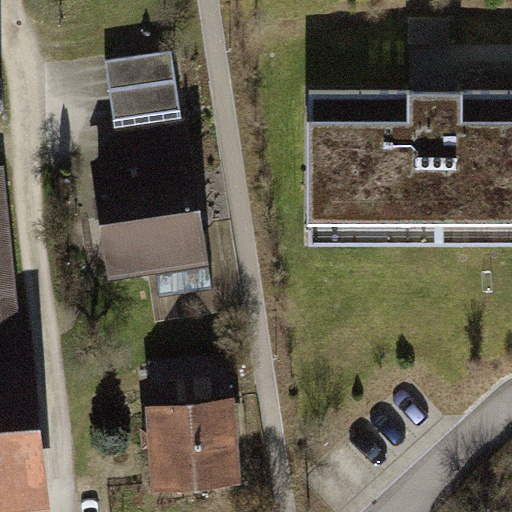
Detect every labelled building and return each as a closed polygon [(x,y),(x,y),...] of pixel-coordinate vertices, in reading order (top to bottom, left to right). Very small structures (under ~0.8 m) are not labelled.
[(182,57),(115,70),(127,128),(193,115),(182,57)] [(511,82),(312,82),(312,229),(511,228),(511,82)] [(217,148),(106,166),(124,277),(235,259),(217,148)] [(0,511),(43,511),(68,509),(19,168),(0,170),(0,511)] [(260,396),(172,405),(181,493),(269,484),(260,396)]
